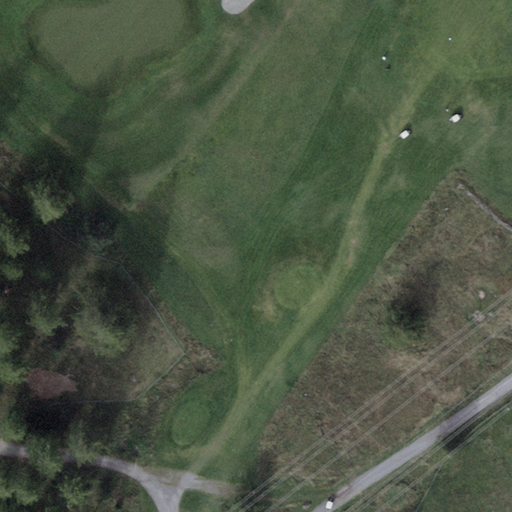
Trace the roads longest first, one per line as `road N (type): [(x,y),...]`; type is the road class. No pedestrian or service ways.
road 1 (track): [(0,446),(253,492),(307,494),(363,482)]
road 2 (track): [(363,482),(511,381)]
